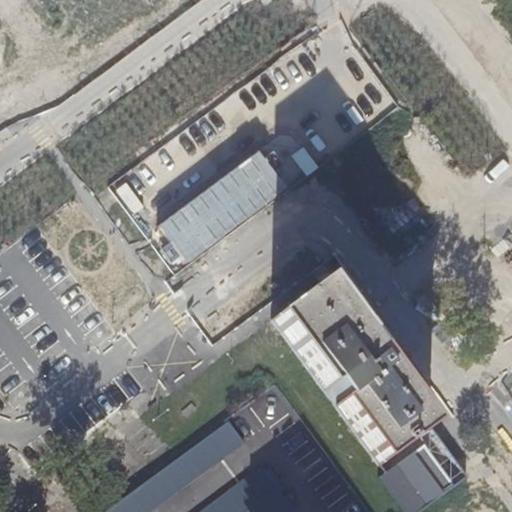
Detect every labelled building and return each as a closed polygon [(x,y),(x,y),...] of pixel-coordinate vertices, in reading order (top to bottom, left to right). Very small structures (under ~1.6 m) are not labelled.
[(511,0),(474,0),(511,59),(511,58),(511,0)] [(389,165),(357,188),(398,245),(430,222),(389,165)] [(320,282),(269,320),(322,391),(326,388),(337,403),(333,407),(377,465),(427,428),(385,371),(389,368),(382,359),(377,352),(373,354),(361,338),(320,282)] [(149,511),(243,444),(226,422),(103,511),(149,511)] [(428,454),(421,446),(378,478),(404,511),(415,511),(451,485),(428,454)] [(263,472),(260,468),(201,511),(290,511),(292,510),(280,493),(284,490),(268,469),(263,472)]
